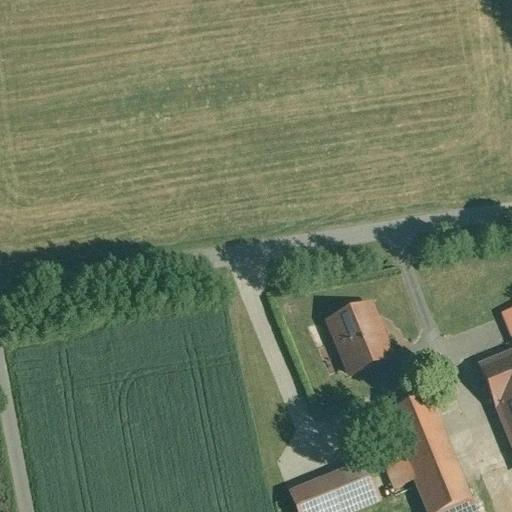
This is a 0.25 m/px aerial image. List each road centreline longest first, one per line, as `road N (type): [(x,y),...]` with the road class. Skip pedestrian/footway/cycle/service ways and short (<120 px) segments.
road 1 (residential): [(0,296),(511,213)]
road 2 (unclassified): [(0,363),(32,511)]
